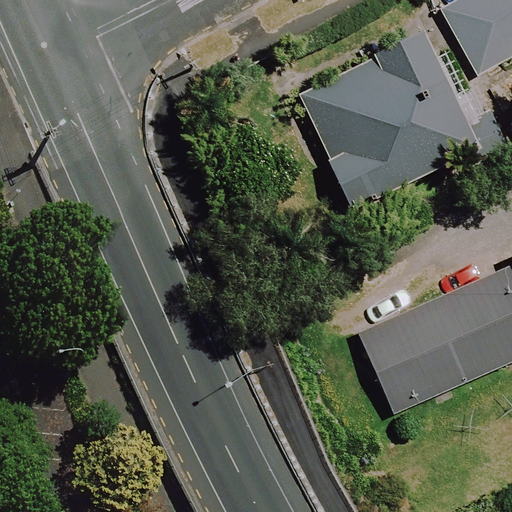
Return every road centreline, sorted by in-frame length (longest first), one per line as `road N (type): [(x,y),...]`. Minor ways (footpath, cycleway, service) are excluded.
road 1 (tertiary): [(250,511),(51,50)]
road 2 (residential): [(51,50),(161,0)]
